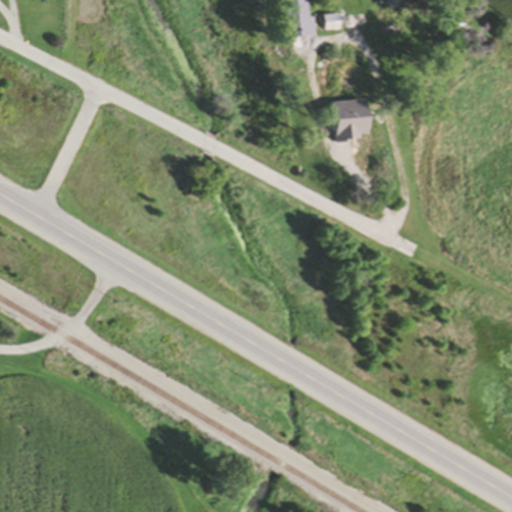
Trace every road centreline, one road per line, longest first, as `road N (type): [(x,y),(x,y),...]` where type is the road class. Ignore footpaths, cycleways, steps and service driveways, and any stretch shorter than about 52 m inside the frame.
road 1 (trunk): [(0,191),(511,500)]
road 2 (residential): [(0,34),(431,251)]
road 3 (residential): [(118,267),(60,338),(32,353),(0,352)]
road 4 (residential): [(35,212),(103,87)]
